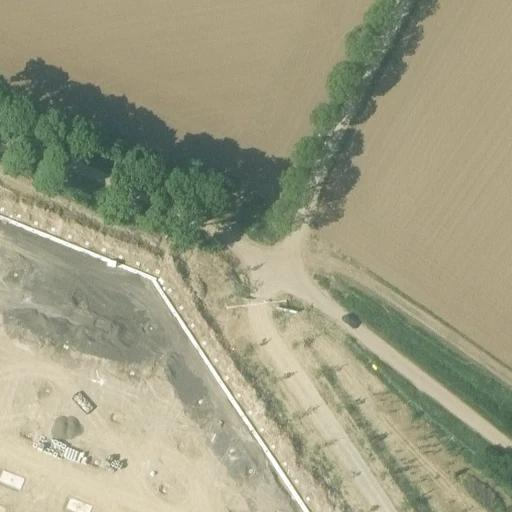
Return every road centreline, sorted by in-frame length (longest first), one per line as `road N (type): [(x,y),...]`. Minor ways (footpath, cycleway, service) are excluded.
road 1 (unclassified): [(511,453),(272,266)]
road 2 (unclassified): [(272,266),(199,219),(0,138)]
road 3 (unclassified): [(272,266),(410,0)]
road 4 (unclassified): [(272,266),(264,329),(383,511)]
road 5 (unknown): [(272,266),(347,275),(511,382)]
